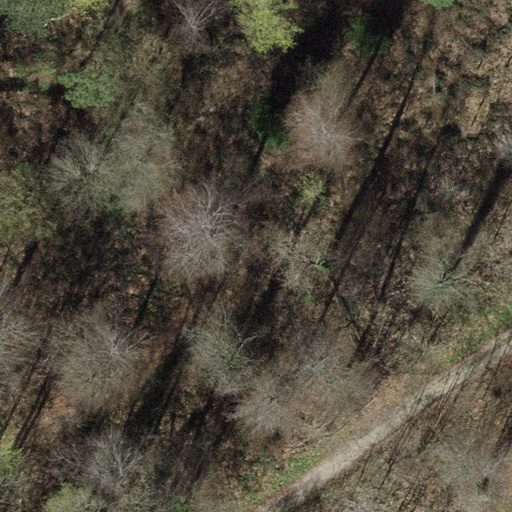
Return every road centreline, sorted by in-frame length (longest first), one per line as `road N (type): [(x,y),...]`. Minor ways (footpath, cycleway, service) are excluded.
road 1 (track): [(246,511),(476,340),(511,322)]
road 2 (motorway): [(511,412),(415,511)]
